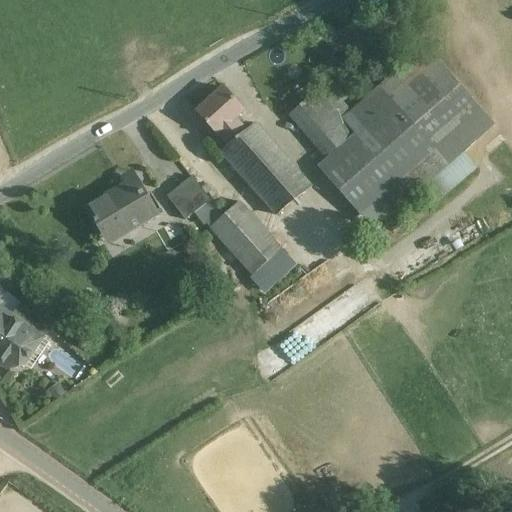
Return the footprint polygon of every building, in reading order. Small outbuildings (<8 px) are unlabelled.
[(493,126),(424,47),(379,87),(448,165),(463,153),(493,126)] [(379,87),(341,120),(343,122),(354,135),(326,160),(317,168),(373,231),(417,192),(448,165),(379,87)] [(223,89),(196,113),(216,135),(234,119),(243,111),(223,89)] [(316,91),(288,116),(315,147),(343,122),(341,120),(331,108),(323,99),(316,91)] [(339,101),(331,92),(323,99),(331,108),(339,101)] [(311,188),(255,124),(246,131),(234,119),(217,134),(227,146),(220,152),(276,217),(311,188)] [(343,122),(315,147),(326,160),(354,135),(343,122)] [(448,165),(417,192),(431,206),(475,167),(463,153),(448,165)] [(192,178),(166,198),(184,222),(210,202),(192,178)] [(137,180),(86,209),(102,236),(121,225),(126,234),(158,216),(137,180)] [(239,203),(209,230),(231,253),(260,227),(239,203)] [(260,227),(231,253),(252,277),(281,250),(260,227)] [(252,277),(247,281),(267,303),(304,276),(281,250),(252,277)] [(49,330),(21,306),(12,319),(42,340),(49,330)] [(0,365),(6,370),(24,366),(42,340),(12,319),(0,310),(0,365)] [(333,511),(323,497),(303,510),(304,511),(333,511)]
